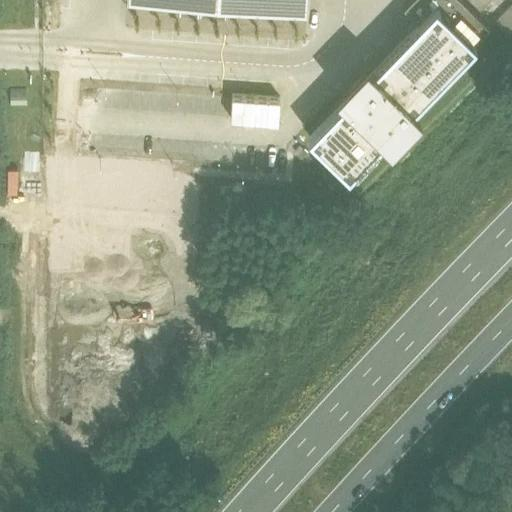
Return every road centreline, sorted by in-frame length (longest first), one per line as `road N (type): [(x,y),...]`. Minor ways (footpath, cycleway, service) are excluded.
road 1 (trunk): [(511,227),(248,511)]
road 2 (trunk): [(335,511),(511,321)]
